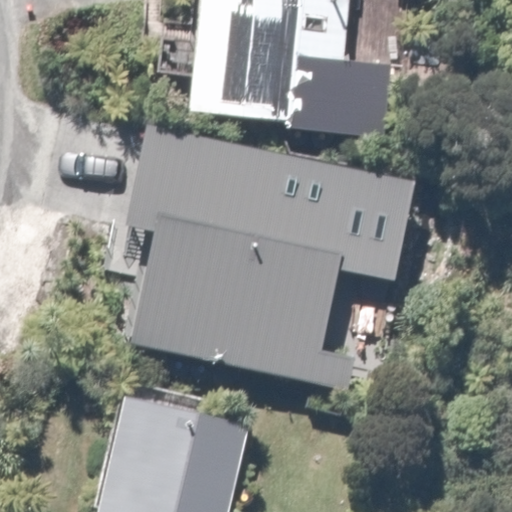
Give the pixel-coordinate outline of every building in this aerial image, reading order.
[(202,0),(188,113),(342,140),(349,0),(202,0)] [(302,170),(180,145),(138,350),(260,375),(302,170)] [(320,191),(322,227),(402,223),(400,187),(320,191)] [(313,390),(332,323),(295,313),(276,379),(313,390)] [(226,511),(245,437),(127,408),(101,511),(226,511)]
